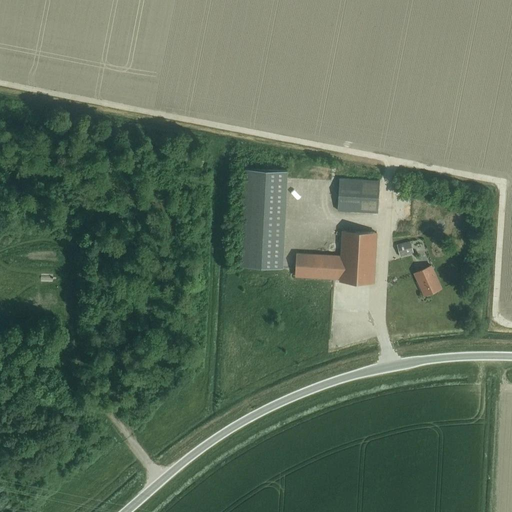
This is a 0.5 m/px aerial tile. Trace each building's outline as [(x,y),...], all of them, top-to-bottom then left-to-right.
[(291,170),(245,168),(241,267),(286,269),(291,170)] [(378,213),(380,181),(339,178),(337,210),(378,213)] [(374,282),(376,233),(342,231),(341,256),(297,253),(295,276),(340,279),(339,281),(374,282)] [(399,257),(413,254),(410,242),(397,245),(399,257)] [(424,295),(441,288),(431,265),(414,273),(424,295)]
